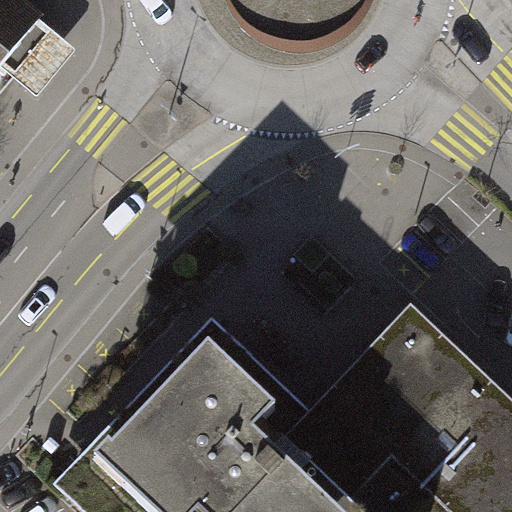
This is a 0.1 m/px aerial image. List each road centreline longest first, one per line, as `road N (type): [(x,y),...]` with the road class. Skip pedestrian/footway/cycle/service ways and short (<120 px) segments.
road 1 (primary): [(40,254),(285,101)]
road 2 (primary): [(175,16),(40,254)]
road 3 (secondary): [(349,90),(421,114),(511,177)]
road 4 (primary): [(175,16),(218,75),(285,101)]
